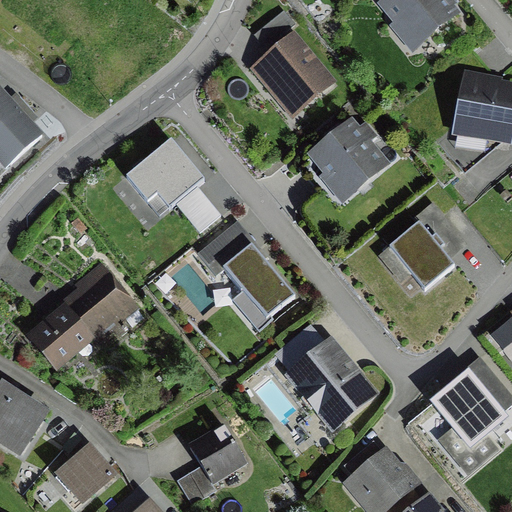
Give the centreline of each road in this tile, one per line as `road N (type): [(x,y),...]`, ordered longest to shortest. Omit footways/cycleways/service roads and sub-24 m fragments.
road 1 (residential): [(511,275),(416,391),(167,88)]
road 2 (residential): [(0,242),(39,191),(167,88)]
